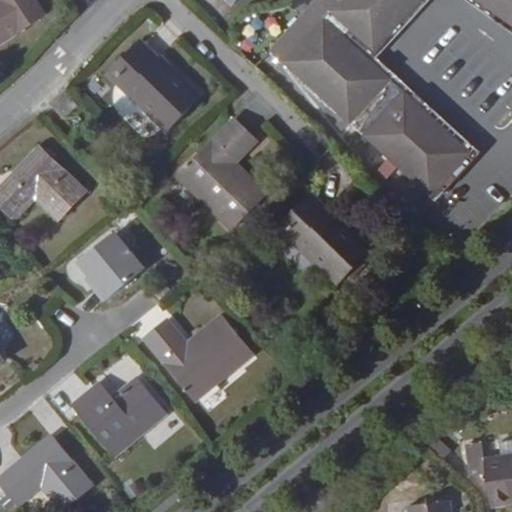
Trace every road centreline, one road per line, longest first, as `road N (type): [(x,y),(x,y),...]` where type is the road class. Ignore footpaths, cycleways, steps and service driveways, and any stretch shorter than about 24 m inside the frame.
road 1 (tertiary): [(511,254),(195,511)]
road 2 (tertiary): [(245,511),(511,288)]
road 3 (residential): [(154,0),(317,152)]
road 4 (residential): [(101,20),(0,121)]
road 5 (residential): [(92,335),(0,415)]
